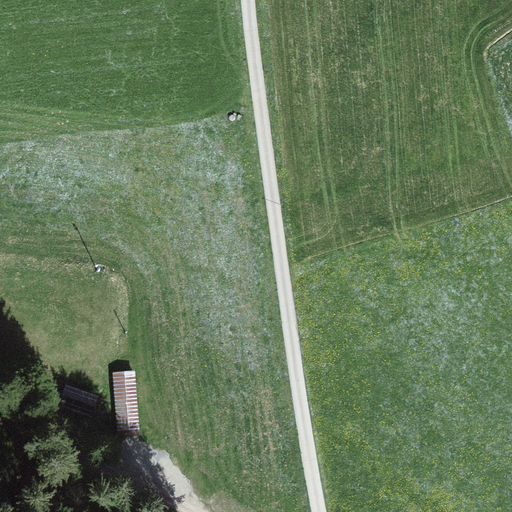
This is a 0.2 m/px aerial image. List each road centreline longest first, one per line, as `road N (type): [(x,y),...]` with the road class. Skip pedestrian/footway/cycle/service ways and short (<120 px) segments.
road 1 (track): [(318,511),(248,0)]
road 2 (track): [(201,511),(151,469),(0,419)]
